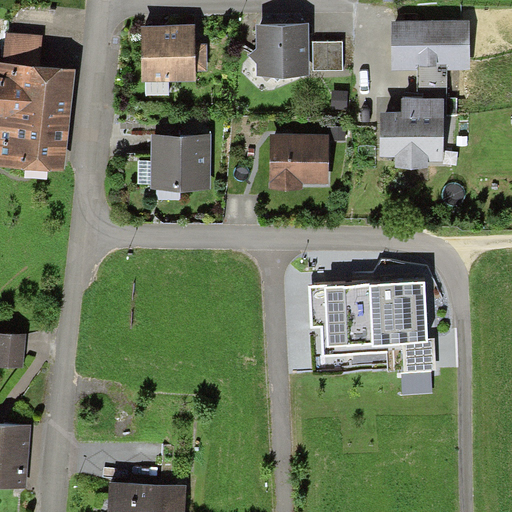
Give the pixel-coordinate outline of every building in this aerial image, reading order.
[(393,15),(393,65),(417,65),(417,59),(448,59),(448,65),(469,65),(469,14),(393,15)] [(257,16),(258,70),(309,69),(309,37),(309,15),(257,16)] [(195,17),(141,18),(142,76),(195,76),(195,66),(195,50),(195,40),(195,17)] [(43,31),(6,27),(3,53),(41,56),(43,31)] [(343,38),(313,38),(314,68),(343,68),(343,38)] [(207,40),(195,40),(195,50),(195,66),(207,66),(207,40)] [(3,53),(0,52),(0,154),(66,161),(70,112),(75,59),(41,56),(3,53)] [(417,65),(418,89),(444,90),(448,90),(448,65),(448,59),(417,59),(417,65)] [(396,102),(381,102),(380,150),(396,151),(396,160),(429,160),(429,157),(443,157),(444,90),(418,89),(402,89),(402,102),(396,102)] [(152,126),(151,182),(211,183),(212,127),(175,127),(152,126)] [(287,129),(270,129),(270,183),(302,183),(303,179),(328,179),(328,129),(287,129)] [(325,279),(309,279),(311,321),(322,321),(323,349),(388,347),(388,370),(404,369),(404,367),(403,332),(428,331),(426,271),(370,273),(370,274),(325,276),(325,279)] [(0,324),(0,358),(23,361),(27,327),(0,324)] [(428,331),(403,332),(404,367),(436,366),(436,334),(428,334),(428,331)] [(0,416),(0,480),(27,483),(29,450),(31,420),(0,416)] [(184,511),(186,479),(109,475),(107,505),(106,511),(184,511)]
